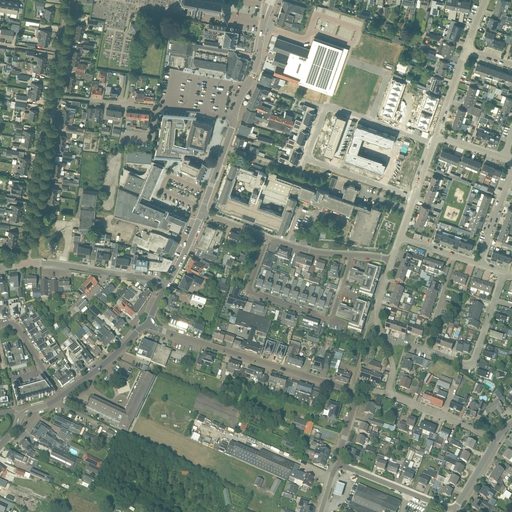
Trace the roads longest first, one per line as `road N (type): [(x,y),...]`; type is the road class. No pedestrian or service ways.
road 1 (residential): [(433,144),(326,106),(307,158),(414,196)]
road 2 (tertiary): [(201,213),(271,0)]
road 3 (tertiary): [(349,391),(149,325)]
road 4 (residential): [(267,237),(249,291),(324,318),(332,315),(351,254)]
road 5 (residential): [(24,264),(52,95)]
road 6 (unclassified): [(166,285),(24,264)]
road 7 (tertiary): [(454,511),(338,466)]
